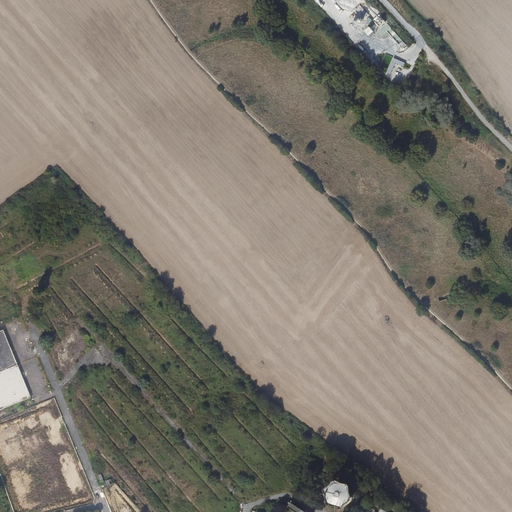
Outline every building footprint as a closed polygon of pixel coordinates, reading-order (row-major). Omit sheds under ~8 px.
[(393,58),(387,73),(390,75),(395,63),(403,66),(405,63),(393,58)] [(4,331),(0,332),(0,409),(29,400),(4,331)] [(0,419),(0,459),(3,468),(51,452),(43,430),(42,430),(34,408),(0,419)] [(31,511),(69,500),(55,455),(46,458),(45,455),(21,462),(23,468),(7,473),(18,511),(31,511)] [(328,509),(334,511),(348,511),(356,496),(337,487),(328,509)] [(310,511),(294,501),(291,506),(300,511),(310,511)]
